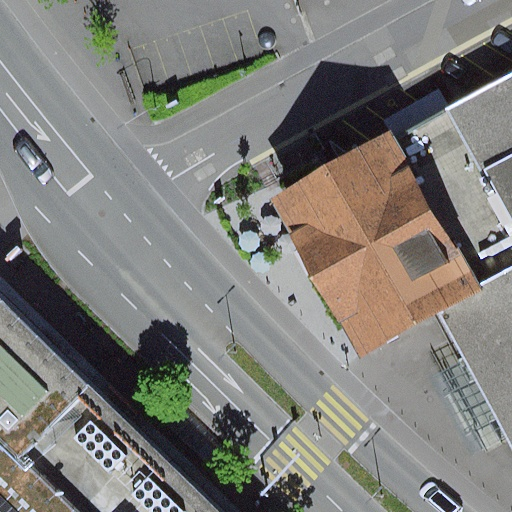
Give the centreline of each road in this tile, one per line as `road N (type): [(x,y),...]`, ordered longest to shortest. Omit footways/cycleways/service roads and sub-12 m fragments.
road 1 (residential): [(487,0),(179,176),(125,216)]
road 2 (primary): [(393,511),(125,216)]
road 3 (primary): [(125,216),(0,59)]
